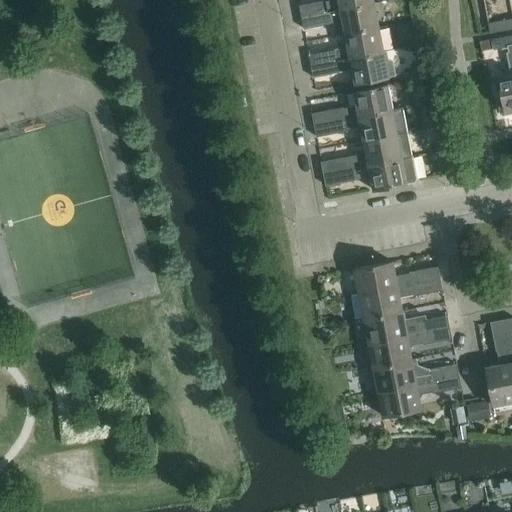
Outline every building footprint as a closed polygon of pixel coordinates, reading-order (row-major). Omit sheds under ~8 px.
[(329,0),(300,6),(302,18),(375,3),(374,0),(329,0)] [(375,3),(302,18),(304,29),(305,29),(331,24),(331,23),(343,21),(346,34),(380,28),(375,3)] [(511,19),(489,24),(491,34),(511,29),(511,19)] [(310,54),(309,54),(312,66),(384,52),(380,28),(346,34),(349,48),(336,50),(336,49),(310,54)] [(511,35),(492,40),(493,48),(494,49),(506,47),(511,76),(499,79),(503,96),(500,96),(498,99),(501,113),(504,116),(511,114),(511,35)] [(492,40),(481,41),(481,42),(483,50),(493,48),(492,40)] [(384,52),(312,66),(314,78),(340,73),(340,72),(353,69),(356,84),(389,77),(395,76),(392,62),(390,60),(386,61),(384,52)] [(413,61),(411,65),(412,73),(422,70),(420,60),(413,61)] [(344,107),(313,114),(315,125),(393,110),(389,87),(388,85),(355,92),(358,106),(344,109),(344,107)] [(393,110),(315,125),(317,137),(349,131),(348,130),(362,127),(365,141),(398,135),(393,110)] [(345,158),(322,162),(324,174),(403,159),(398,135),(365,141),(367,153),(345,158)] [(403,159),(324,174),(327,186),(350,181),(350,180),(371,176),(374,191),(408,184),(414,183),(418,177),(413,156),(403,159)] [(393,262),(355,269),(360,294),(441,279),(439,267),(410,272),(410,274),(396,276),(393,262)] [(360,294),(353,295),(358,320),(365,318),(403,311),(400,297),(414,295),(414,296),(443,290),(441,279),(360,294)] [(403,311),(365,318),(369,343),(450,327),(448,316),(427,320),(426,316),(404,320),(403,313),(403,311)] [(511,318),(503,320),(511,365),(511,318)] [(501,365),(487,368),(492,398),(494,406),(511,402),(511,365),(503,320),(491,322),(497,351),(498,351),(501,365)] [(450,327),(369,343),(374,367),(412,360),(409,346),(424,343),(424,345),(453,339),(450,327)] [(412,360),(374,367),(379,392),(460,376),(458,364),(431,369),(419,365),(418,359),(412,360)] [(460,376),(379,392),(384,417),(422,409),(419,395),(433,392),(433,393),(462,388),(460,376)] [(488,400),(467,404),(471,421),(491,417),(488,400)] [(466,425),(457,426),(459,439),(468,438),(466,425)]
